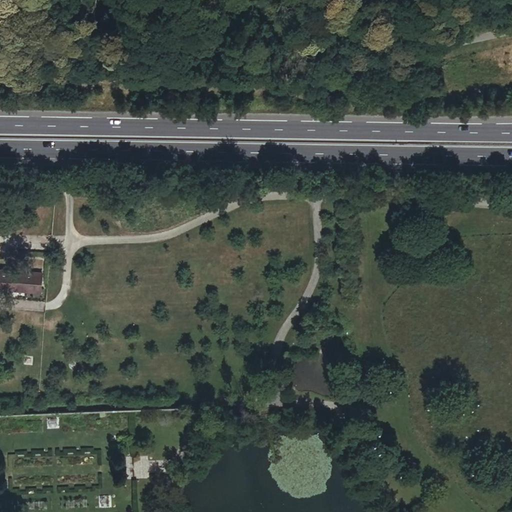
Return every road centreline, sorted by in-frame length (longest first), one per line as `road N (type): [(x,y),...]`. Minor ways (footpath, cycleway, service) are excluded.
road 1 (trunk): [(511,133),(0,125)]
road 2 (trunk): [(0,150),(511,157)]
